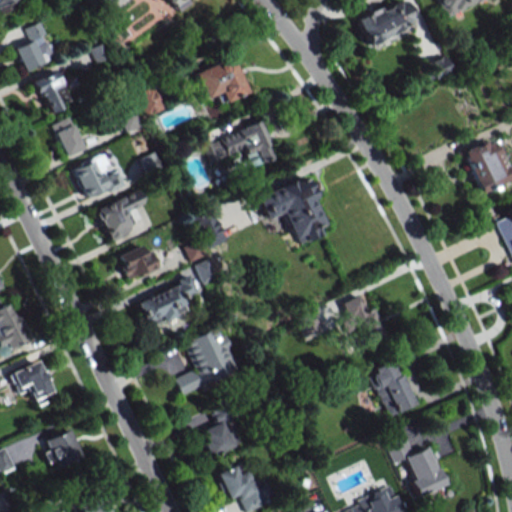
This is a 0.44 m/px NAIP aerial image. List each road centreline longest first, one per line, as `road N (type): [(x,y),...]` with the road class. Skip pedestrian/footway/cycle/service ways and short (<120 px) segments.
road 1 (residential): [(511,484),(471,354),(408,217),(257,0)]
road 2 (residential): [(168,511),(0,163)]
